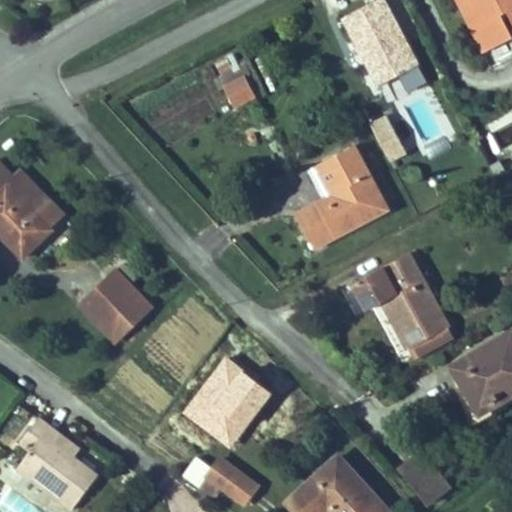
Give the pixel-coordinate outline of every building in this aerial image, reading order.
[(419,64),(385,0),(376,0),(344,17),(379,85),(419,64)] [(511,0),(460,0),(485,47),(510,34),(501,18),(498,12),(509,6),(511,12),(511,0)] [(501,18),(511,13),(511,12),(509,6),(498,12),(501,18)] [(246,76),(251,74),(246,65),(216,81),(221,90),(225,87),(246,76)] [(256,95),(246,76),(225,87),(235,106),(256,95)] [(511,113),(485,130),(500,155),(511,148),(511,113)] [(396,135),(392,128),(381,134),(384,141),(396,135)] [(404,152),(396,135),(384,141),(393,158),(404,152)] [(315,249),(390,209),(356,145),(328,159),(343,188),(329,196),(296,213),(315,249)] [(343,188),(328,159),(314,167),(329,196),(343,188)] [(52,229),(28,204),(42,191),(21,170),(14,177),(0,162),(0,232),(2,235),(4,233),(26,255),(52,229)] [(66,216),(42,191),(28,204),(52,229),(66,216)] [(26,255),(4,233),(2,235),(24,257),(26,255)] [(451,326),(411,252),(354,283),(364,302),(379,294),(383,302),(408,349),(410,348),(415,357),(454,336),(449,327),(451,326)] [(116,341),(152,306),(131,284),(138,278),(124,263),(81,305),(116,341)] [(511,292),(511,271),(502,278),(511,293),(511,292)] [(368,309),(383,302),(379,294),(364,302),(368,309)] [(511,330),(453,366),(477,405),(510,385),(511,388),(511,330)] [(72,510),(99,475),(73,456),(56,443),(62,435),(39,417),(20,442),(31,450),(18,468),(72,510)] [(73,456),(79,448),(62,435),(56,443),(73,456)] [(450,487),(422,451),(401,467),(429,503),(450,487)] [(392,511),(338,455),(288,503),(296,511),(311,511),(324,500),(331,507),(328,509),(330,511),(392,511)] [(258,485),(222,458),(208,476),(219,484),(244,503),(258,485)] [(210,495),(219,484),(208,476),(200,488),(210,495)] [(325,511),(328,509),(331,507),(324,500),(311,511),(325,511)]
